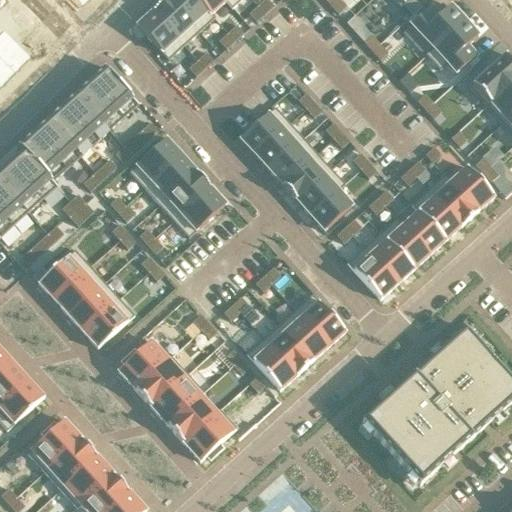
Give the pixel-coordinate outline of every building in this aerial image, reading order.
[(167,0),(152,14),(184,49),(199,35),(167,0)] [(167,0),(199,35),(215,21),(212,17),(211,18),(194,0),(167,0)] [(194,0),(211,18),(212,17),(225,5),(226,4),(222,0),(194,0)] [(222,0),(226,4),(225,5),(232,12),(244,0),(222,0)] [(391,0),(400,10),(403,8),(412,17),(421,9),(412,0),(391,0)] [(264,1),(256,9),(264,17),(272,9),(264,1)] [(338,1),(329,8),(337,17),(346,9),(338,1)] [(432,8),(410,27),(432,51),(432,52),(466,22),(455,10),(453,12),(450,9),(440,18),(432,8)] [(256,9),(248,16),(256,25),(264,17),(256,9)] [(152,14),(136,28),(168,63),(184,49),(152,14)] [(432,51),(425,58),(439,74),(446,67),(455,77),(477,58),(468,48),(478,39),(475,35),(476,34),(466,22),(432,52),(432,51)] [(236,28),(227,36),(234,44),(243,36),(236,28)] [(3,30),(0,33),(0,59),(14,74),(30,58),(3,30)] [(227,36),(218,44),(225,52),(234,44),(227,36)] [(371,38),(363,45),(371,54),(379,47),(371,38)] [(379,47),(371,54),(379,63),(387,56),(379,47)] [(206,55),(197,63),(204,71),(213,63),(206,55)] [(511,64),(505,57),(468,91),(485,109),(511,84),(511,64)] [(0,87),(14,74),(0,59),(0,87)] [(197,63),(188,71),(195,79),(204,71),(197,63)] [(103,71),(76,96),(109,133),(137,108),(138,107),(104,70),(103,71)] [(511,84),(485,109),(501,127),(511,117),(511,84)] [(76,96),(47,122),(80,159),(109,133),(76,96)] [(305,96),(297,103),(305,112),(313,105),(305,96)] [(425,97),(417,104),(425,113),(433,106),(425,97)] [(313,105),(305,112),(313,121),(321,114),(313,105)] [(433,106),(425,113),(433,122),(441,114),(433,106)] [(275,111),(239,142),(254,158),(289,127),(275,111)] [(511,117),(501,127),(511,138),(511,117)] [(18,148),(17,149),(21,153),(22,153),(52,185),(53,184),(80,159),(47,122),(18,148)] [(149,125),(141,133),(148,142),(157,134),(149,125)] [(333,126),(325,133),(333,142),(341,135),(333,126)] [(289,127),(254,158),(268,173),(303,142),(289,127)] [(141,133),(132,142),(139,150),(148,142),(141,133)] [(458,134),(450,141),(458,150),(466,143),(458,134)] [(341,135),(333,142),(341,151),(349,144),(341,135)] [(132,142),(123,150),(130,158),(139,150),(132,142)] [(165,142),(129,175),(144,192),(181,159),(165,142)] [(303,142),(268,173),(281,189),(316,157),(303,142)] [(123,150),(114,158),(121,166),(130,158),(123,150)] [(433,150),(425,158),(432,166),(441,158),(433,150)] [(21,153),(0,172),(0,185),(27,215),(56,190),(57,189),(53,184),(52,185),(22,153),(21,153)] [(360,156),(352,164),(360,173),(368,165),(360,156)] [(316,157),(281,189),(295,204),(330,172),(316,157)] [(181,159),(144,192),(158,208),(195,175),(181,159)] [(482,160),(474,168),(482,177),(490,169),(482,160)] [(109,162),(100,170),(107,179),(116,171),(109,162)] [(417,164),(408,172),(416,180),(425,172),(417,164)] [(368,165),(360,173),(368,181),(376,174),(368,165)] [(490,169),(482,177),(490,186),(498,178),(490,169)] [(100,170),(91,179),(98,187),(107,179),(100,170)] [(450,185),(477,215),(477,214),(493,200),(467,170),(450,185)] [(330,172),(295,204),(309,219),(337,193),(337,194),(345,188),(330,172)] [(408,172),(400,180),(407,188),(416,180),(408,172)] [(195,175),(158,208),(173,224),(210,191),(195,175)] [(444,178),(427,193),(461,230),(460,230),(460,231),(478,215),(477,214),(477,215),(450,185),(444,178)] [(91,179),(82,187),(90,195),(98,187),(91,179)] [(0,240),(27,215),(0,185),(0,240)] [(210,191),(173,224),(188,241),(225,208),(210,191)] [(337,193),(309,219),(323,235),(351,209),(337,194),(337,193)] [(385,193),(376,201),(384,209),(393,201),(385,193)] [(427,193),(410,208),(417,215),(418,214),(445,244),(460,230),(461,230),(427,193)] [(77,197),(69,205),(77,213),(85,206),(77,197)] [(117,200),(109,207),(117,216),(125,209),(117,200)] [(376,201),(368,209),(375,217),(384,209),(376,201)] [(69,205),(61,212),(69,221),(77,213),(69,205)] [(85,206),(77,213),(85,222),(93,215),(85,206)] [(125,209),(117,216),(125,225),(133,218),(125,209)] [(77,213),(69,221),(76,228),(77,229),(77,230),(85,222),(77,213)] [(402,228),(402,229),(429,259),(445,244),(418,214),(417,215),(402,228)] [(396,221),(379,236),(413,273),(429,259),(402,229),(402,228),(396,221)] [(353,222),(345,230),(352,238),(361,230),(353,222)] [(119,227),(111,235),(119,244),(127,236),(119,227)] [(56,229),(47,237),(54,245),(63,237),(56,229)] [(345,230),(336,238),(343,246),(352,238),(345,230)] [(146,232),(138,240),(146,248),(154,241),(146,232)] [(127,236),(119,244),(127,252),(135,245),(127,236)] [(379,236),(363,251),(397,288),(413,273),(379,236)] [(47,237),(38,245),(45,253),(54,245),(47,237)] [(154,241),(146,248),(154,257),(162,250),(154,241)] [(38,245),(29,253),(36,261),(45,253),(38,245)] [(363,251),(346,266),(380,303),(397,288),(363,251)] [(29,253),(20,261),(28,269),(36,261),(29,253)] [(38,286),(37,287),(38,288),(38,287),(53,303),(90,270),(75,253),(47,278),(38,286)] [(148,259),(140,267),(148,276),(156,268),(148,259)] [(156,268),(148,276),(156,285),(164,277),(156,268)] [(90,270),(53,303),(67,319),(104,286),(90,270)] [(272,271),(263,279),(271,287),(280,279),(272,271)] [(263,279),(255,287),(262,295),(271,287),(263,279)] [(104,286),(67,319),(82,335),(119,302),(104,286)] [(311,298),(295,313),(328,350),(345,335),(311,298)] [(240,300),(232,308),(239,316),(248,308),(240,300)] [(119,302),(82,335),(96,351),(97,352),(134,319),(119,302)] [(232,308),(223,316),(230,324),(239,316),(232,308)] [(295,313),(279,327),(312,364),(313,364),(328,350),(295,313)] [(200,317),(192,325),(200,333),(208,326),(200,317)] [(208,326),(200,333),(208,342),(216,335),(208,326)] [(279,327),(263,342),(296,379),(295,380),(313,364),(312,364),(279,327)] [(363,423),(362,424),(363,426),(362,426),(363,426),(373,437),(373,438),(373,437),(390,456),(390,457),(391,456),(407,475),(408,476),(418,486),(417,486),(418,487),(419,488),(421,487),(422,487),(421,486),(430,478),(431,479),(431,478),(440,470),(441,469),(451,459),(451,460),(452,459),(461,451),(462,450),(461,450),(470,442),(471,442),(472,441),(472,440),(486,427),(491,424),(492,423),(491,423),(502,413),(502,414),(503,413),(502,413),(511,404),(511,382),(511,381),(494,363),(495,362),(494,362),(477,344),(477,343),(476,343),(467,332),(467,331),(466,332),(465,330),(464,332),(463,331),(463,332),(445,349),(444,349),(444,350),(433,359),(432,359),(433,360),(414,376),(413,377),(414,377),(413,378),(413,377),(412,378),(403,386),(402,386),(403,387),(394,395),(393,395),(383,405),(382,405),(382,406),(373,414),(373,413),(372,414),(373,414),(364,422),(363,422),(363,423)] [(263,342),(246,357),(279,394),(295,380),(296,379),(263,342)] [(124,368),(117,375),(134,393),(167,363),(167,362),(151,344),(137,357),(133,353),(121,364),(124,368)] [(0,352),(0,380),(14,368),(0,352)] [(233,353),(224,360),(233,369),(241,362),(233,353)] [(167,363),(134,393),(150,411),(187,378),(170,359),(167,362),(167,363)] [(241,362),(233,369),(241,378),(249,370),(241,362)] [(14,368),(0,380),(0,409),(28,384),(14,368)] [(187,378),(150,411),(166,429),(200,399),(204,396),(187,378)] [(257,379),(249,387),(257,396),(265,388),(257,379)] [(28,384),(0,409),(0,427),(6,434),(44,401),(43,400),(42,400),(28,384)] [(200,399),(166,429),(183,446),(216,416),(215,416),(200,399)] [(216,416),(183,446),(199,465),(206,459),(210,462),(222,451),(219,448),(236,432),(219,412),(215,416),(216,416)] [(44,441),(27,457),(44,475),(80,442),(63,423),(57,430),(53,426),(41,437),(44,441)] [(80,442),(44,475),(60,493),(96,460),(80,442)] [(96,460),(60,493),(76,511),(80,508),(79,508),(113,478),(96,460)] [(5,465),(0,469),(0,484),(1,485),(2,486),(14,475),(5,465)] [(113,478),(79,508),(80,508),(83,511),(110,511),(129,495),(113,478)] [(8,491),(0,498),(8,508),(16,500),(8,491)] [(143,511),(129,495),(110,511),(143,511)] [(16,500),(8,508),(12,511),(20,511),(24,509),(16,500)]
